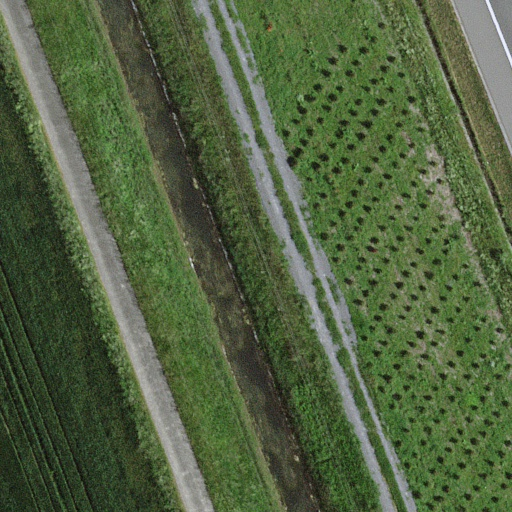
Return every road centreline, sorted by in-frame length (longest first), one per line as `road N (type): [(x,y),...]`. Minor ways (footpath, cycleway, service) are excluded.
road 1 (unclassified): [(204,511),(14,0)]
road 2 (track): [(398,511),(212,0)]
